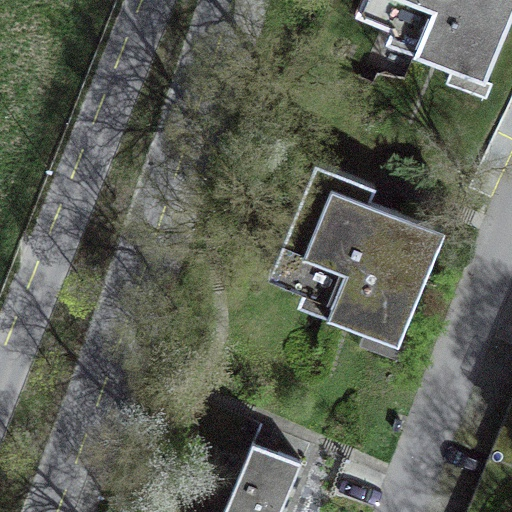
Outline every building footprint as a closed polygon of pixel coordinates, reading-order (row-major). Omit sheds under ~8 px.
[(511,0),(363,0),(359,10),(423,35),(416,52),(485,79),(511,10),(511,0)] [(374,185),(317,162),(272,272),(334,297),(328,312),(398,340),(443,230),(368,200),(374,185)] [(511,464),(511,397),(489,455),(511,464)] [(279,511),(301,459),(244,437),(213,511),(279,511)] [(511,511),(511,464),(489,455),(465,511),(511,511)]
